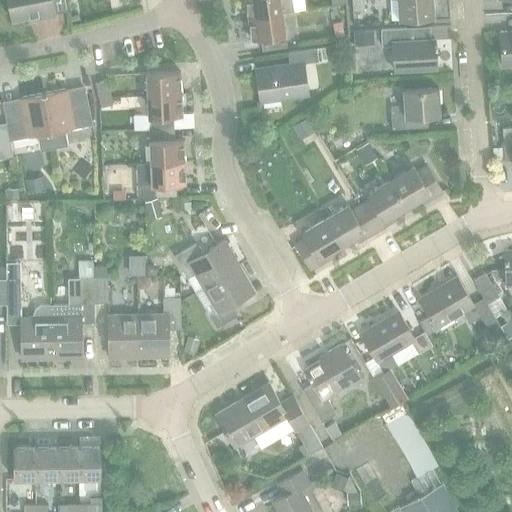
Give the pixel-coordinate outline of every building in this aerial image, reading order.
[(7,0),(12,20),(35,15),(36,19),(54,16),(50,0),(7,0)] [(245,0),(248,17),(281,13),(293,11),(291,0),(245,0)] [(363,0),(355,0),(351,0),(352,11),(364,10),(363,0)] [(431,0),(396,0),(398,19),(432,17),(431,0)] [(281,13),(248,17),(251,40),(259,38),(261,50),(286,47),(281,13)] [(345,26),(337,28),(340,38),(347,37),(345,26)] [(394,70),(435,67),(434,38),(407,40),(406,27),(380,29),(381,46),(392,45),(394,70)] [(511,29),(499,31),(501,66),(511,65),(511,29)] [(353,46),(374,45),(373,30),(353,31),(353,46)] [(340,45),(341,56),(348,56),(347,44),(340,45)] [(302,63),(327,59),(325,46),(287,52),(289,63),(255,68),(260,101),(307,94),(302,63)] [(147,95),(180,93),(179,71),(146,72),(147,95)] [(94,82),(100,107),(112,104),(107,79),(94,82)] [(438,112),(437,87),(403,89),(404,103),(390,104),(391,127),(427,125),(427,113),(438,112)] [(43,93),(53,148),(67,145),(64,129),(92,124),(85,89),(67,92),(66,88),(43,93)] [(40,150),(53,148),(43,93),(19,97),(20,101),(2,105),(6,126),(7,126),(10,140),(37,135),(40,150)] [(136,129),(148,129),(173,128),(173,116),(181,115),(180,93),(147,95),(148,115),(135,116),(136,129)] [(101,131),(113,130),(112,112),(100,113),(101,131)] [(315,130),(307,116),(292,125),(299,139),(315,130)] [(511,125),(502,126),(503,146),(503,152),(511,151),(511,125)] [(7,126),(6,126),(0,127),(0,157),(13,155),(10,140),(7,126)] [(150,163),(183,161),(182,139),(174,139),(173,128),(148,129),(150,163)] [(360,130),(350,137),(355,145),(365,138),(360,130)] [(503,146),(492,147),(493,160),(504,159),(503,152),(503,146)] [(137,198),(151,197),(177,196),(176,184),(184,184),(183,161),(150,163),(150,166),(136,167),(137,198)] [(390,179),(405,206),(427,193),(430,197),(440,190),(425,165),(415,171),(412,165),(390,179)] [(41,176),(23,180),(26,193),(44,189),(41,176)] [(384,218),(405,206),(390,179),(367,192),(371,197),(360,203),(375,229),(386,223),(384,218)] [(17,187),(4,188),(5,198),(18,197),(17,187)] [(162,216),(157,198),(143,202),(148,220),(162,216)] [(364,236),(375,229),(360,203),(350,209),(347,204),(324,217),(340,244),(362,232),(364,236)] [(319,257),(340,244),(324,217),(302,231),(305,236),(295,242),(310,268),(321,261),(319,257)] [(206,284),(239,265),(223,239),(201,252),(195,242),(173,255),(186,277),(197,271),(206,284)] [(505,284),(511,283),(511,248),(503,250),(505,284)] [(143,255),(128,255),(128,275),(144,275),(143,255)] [(151,263),(144,264),(144,275),(156,274),(156,268),(151,263)] [(239,265),(206,284),(213,297),(209,300),(216,311),(209,315),(215,327),(237,314),(231,303),(253,290),(239,265)] [(5,267),(0,267),(0,278),(10,278),(10,267),(5,267)] [(483,271),(471,278),(487,303),(498,297),(483,271)] [(434,325),(472,303),(455,274),(439,284),(441,287),(419,300),(434,325)] [(50,319),(50,357),(80,357),(79,322),(91,322),(90,302),(93,302),(93,276),(78,277),(79,314),(65,315),(65,319),(50,319)] [(106,276),(93,276),(93,302),(107,301),(106,276)] [(150,276),(138,276),(138,289),(145,289),(150,284),(150,276)] [(18,279),(5,279),(6,304),(18,304),(18,279)] [(174,287),(163,287),(163,297),(174,297),(174,287)] [(482,296),(472,302),(491,333),(501,327),(482,296)] [(167,355),(167,329),(180,329),(180,317),(182,317),(182,305),(180,305),(180,297),(174,297),(163,297),(162,297),(162,312),(153,313),(153,318),(138,318),(139,356),(167,355)] [(50,357),(50,319),(49,304),(40,304),(34,308),(32,315),(20,316),(21,358),(50,357)] [(411,339),(413,337),(399,313),(377,326),(375,323),(359,332),(376,360),(411,339)] [(139,356),(138,318),(122,318),(122,314),(107,314),(108,356),(139,356)] [(433,331),(425,318),(419,322),(426,335),(433,331)] [(413,337),(411,339),(419,352),(431,345),(423,331),(413,337)] [(194,355),(199,340),(187,336),(182,351),(194,355)] [(325,397),(359,377),(339,344),(327,351),(329,354),(304,368),(312,382),(302,388),(321,421),(335,413),(325,397)] [(445,373),(434,355),(421,363),(432,381),(445,373)] [(408,383),(400,388),(388,368),(372,377),(390,405),(405,396),(407,399),(415,394),(408,383)] [(305,426),(304,424),(308,422),(292,395),(280,402),(270,385),(237,404),(235,401),(215,413),(234,445),(252,434),(260,448),(294,428),(309,454),(322,447),(308,424),(305,426)] [(407,413),(386,425),(416,476),(436,464),(407,413)] [(13,478),(35,478),(35,447),(12,448),(13,478)] [(35,478),(56,478),(56,447),(35,447),(35,478)] [(56,478),(77,478),(77,447),(56,447),(56,478)] [(77,447),(77,478),(100,478),(100,447),(77,447)] [(276,511),(310,511),(298,488),(308,483),(301,469),(276,482),(283,495),(271,501),(276,511)] [(336,471),(331,481),(343,486),(348,476),(336,471)] [(451,511),(438,486),(389,511),(451,511)] [(29,490),(28,501),(51,502),(52,491),(29,490)] [(360,492),(346,493),(347,505),(360,505),(360,492)] [(78,504),(77,511),(90,511),(90,503),(78,504)]
